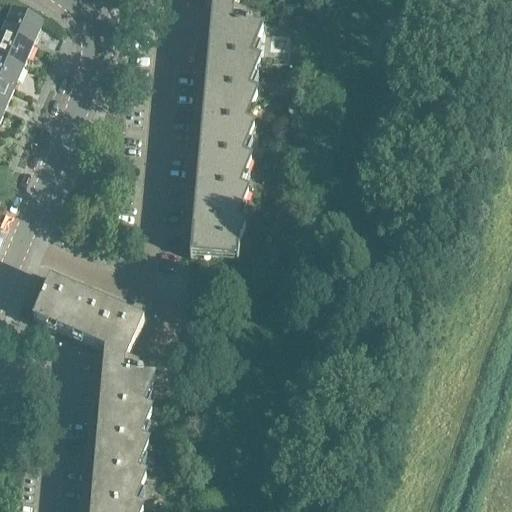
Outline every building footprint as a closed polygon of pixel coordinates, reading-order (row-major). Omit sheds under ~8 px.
[(239,266),(261,15),(239,6),(242,0),(207,0),(206,3),(214,6),(213,13),(213,14),(193,234),(191,262),(192,262),(192,258),(238,262),(237,266),(239,266)] [(13,13),(4,35),(34,48),(44,26),(30,20),(31,16),(30,16),(19,11),(18,10),(17,14),(13,13)] [(0,59),(24,70),(34,48),(4,35),(0,43),(0,59)] [(0,85),(15,92),(24,70),(0,59),(0,85)] [(0,112),(5,114),(15,92),(0,85),(0,112)] [(51,284),(50,285),(34,324),(98,352),(115,312),(88,301),(91,296),(80,291),(78,296),(51,284)] [(153,362),(140,361),(137,360),(130,358),(145,325),(115,312),(98,352),(106,356),(105,362),(104,362),(104,363),(105,363),(91,511),(139,511),(151,388),(150,387),(153,362)] [(163,389),(165,363),(164,363),(154,362),(153,362),(150,387),(151,388),(163,389)] [(175,390),(177,364),(176,364),(166,364),(166,363),(165,363),(163,389),(175,390)] [(188,391),(190,365),(189,365),(189,366),(179,365),(179,364),(177,364),(175,390),(188,391)] [(202,366),(201,366),(201,367),(191,366),(191,365),(190,365),(188,391),(200,392),(202,366)]
